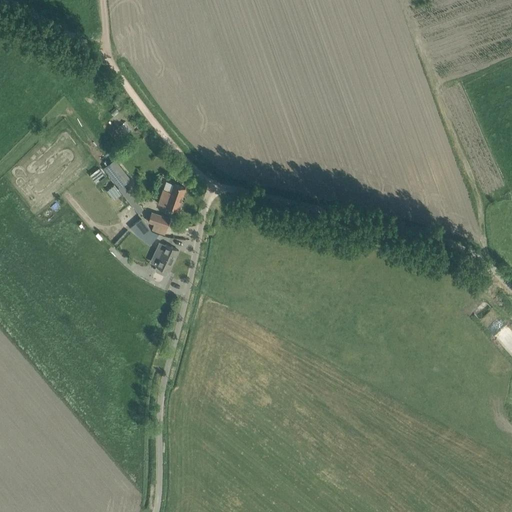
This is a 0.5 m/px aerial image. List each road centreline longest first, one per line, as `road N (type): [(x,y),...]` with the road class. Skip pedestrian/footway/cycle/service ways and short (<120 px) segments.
road 1 (unclassified): [(157,511),(164,399),(214,189)]
road 2 (unclassified): [(511,289),(461,247),(436,238),(214,189)]
road 3 (track): [(214,189),(98,52)]
